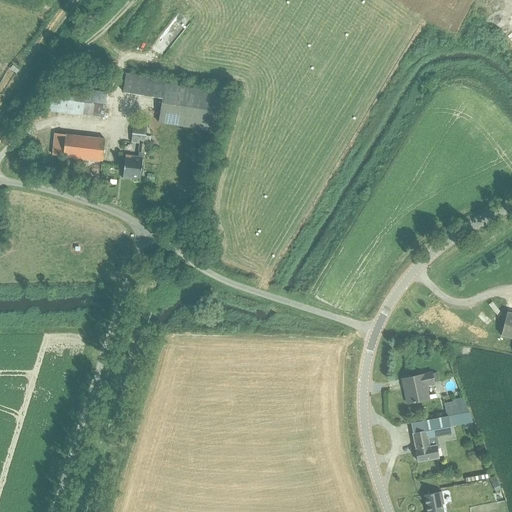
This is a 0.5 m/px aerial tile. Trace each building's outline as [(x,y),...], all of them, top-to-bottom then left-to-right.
[(13,62),(9,70),(16,74),(21,67),(13,62)] [(224,93),(165,83),(158,122),(217,132),(224,93)] [(97,88),(96,113),(108,114),(109,89),(97,88)] [(146,137),(147,127),(133,125),(131,142),(140,144),(138,157),(126,155),(122,179),(130,180),(130,178),(140,179),(145,144),(145,143),(146,137)] [(102,161),(104,139),(55,133),(52,155),(102,161)] [(511,338),(511,313),(507,312),(501,336),(511,338)] [(425,386),(433,385),(431,374),(402,379),(407,404),(427,401),(425,386)] [(443,403),(446,417),(469,413),(463,399),(443,403)] [(414,449),(417,463),(438,459),(436,449),(438,448),(436,438),(451,435),(450,427),(473,423),(469,413),(446,417),(411,424),(415,449),(414,449)] [(489,473),(466,477),(467,482),(489,478),(489,473)] [(497,477),(490,480),(493,488),(500,485),(497,477)] [(441,493),(423,496),(426,511),(442,511),(441,506),(443,505),(441,493)]
